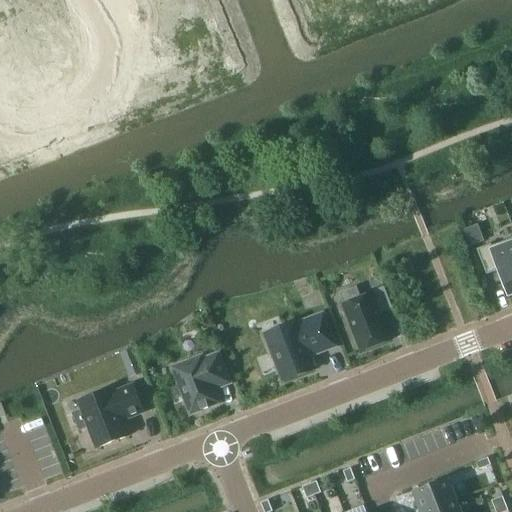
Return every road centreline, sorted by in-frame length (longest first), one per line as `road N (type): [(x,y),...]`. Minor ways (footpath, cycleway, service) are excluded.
road 1 (residential): [(219,440),(511,327)]
road 2 (residential): [(0,122),(37,125),(77,111),(99,92),(117,50),(98,0)]
road 3 (residential): [(35,511),(219,440)]
road 4 (residential): [(386,511),(381,488),(392,480),(487,445)]
